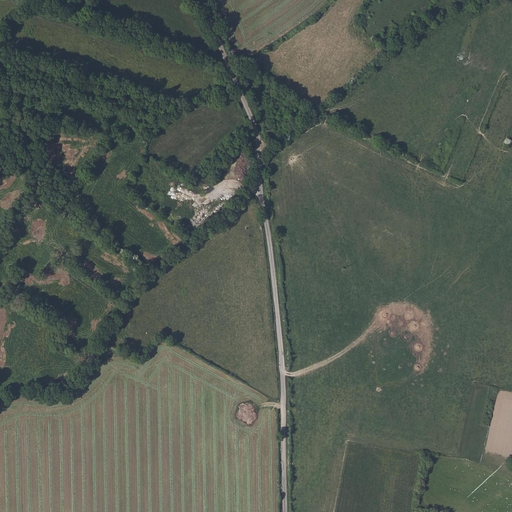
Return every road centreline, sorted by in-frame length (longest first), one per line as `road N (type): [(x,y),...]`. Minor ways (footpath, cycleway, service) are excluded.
road 1 (unclassified): [(200,0),(259,146),(283,365),(284,511)]
road 2 (track): [(487,0),(435,19),(276,146),(259,146)]
road 3 (track): [(229,69),(30,0)]
